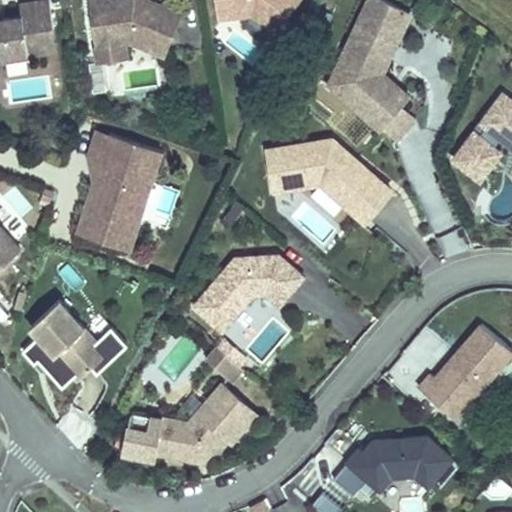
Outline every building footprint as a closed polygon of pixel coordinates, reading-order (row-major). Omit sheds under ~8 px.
[(32,23),(46,22),(42,0),(12,0),(14,9),(0,11),(0,50),(35,46),(32,23)] [(160,0),(82,0),(88,39),(122,34),(158,47),(174,6),(160,0)] [(208,0),(210,11),(245,6),(269,24),(287,0),(208,0)] [(380,121),(399,99),(370,72),(398,3),(391,0),(360,0),(329,76),(380,121)] [(410,7),(398,3),(370,72),(399,99),(408,89),(381,66),(410,7)] [(49,44),(46,22),(32,23),(35,46),(49,44)] [(122,34),(88,39),(90,53),(125,48),(122,34)] [(94,59),(88,85),(101,88),(107,62),(94,59)] [(511,141),(511,96),(501,88),(479,117),(485,121),(499,132),(511,141)] [(414,111),(399,99),(380,121),(395,134),(414,111)] [(86,175),(102,126),(89,121),(80,148),(86,175)] [(492,141),(499,132),(485,121),(478,130),(492,141)] [(137,196),(154,142),(102,126),(86,175),(72,219),(99,228),(137,196)] [(499,146),(492,141),(478,130),(472,126),(452,153),(479,173),(499,146)] [(331,132),(266,143),(272,183),(319,175),(363,212),(389,182),(331,132)] [(124,236),(137,196),(99,228),(124,236)] [(0,254),(14,242),(0,226),(0,254)] [(300,270),(275,249),(232,252),(191,300),(219,324),(235,305),(232,302),(238,296),(241,298),(250,288),(263,287),(276,299),(300,270)] [(89,332),(52,291),(23,318),(31,327),(68,366),(71,370),(84,357),(100,343),(89,332)] [(235,305),(241,298),(238,296),(232,302),(235,305)] [(104,318),(89,332),(100,343),(84,357),(90,364),(121,335),(104,318)] [(479,318),(433,372),(428,368),(416,381),(442,403),(453,390),(464,400),(511,346),(479,318)] [(56,378),(68,366),(31,327),(15,342),(27,355),(31,351),(38,359),(56,378)] [(218,369),(229,356),(208,337),(197,351),(218,369)] [(34,362),(38,359),(31,351),(27,355),(34,362)] [(223,373),(234,360),(229,356),(218,369),(223,373)] [(209,433),(215,426),(218,429),(222,433),(247,404),(213,374),(180,413),(153,408),(146,442),(193,452),(209,433)] [(453,413),(464,400),(453,390),(442,403),(453,413)] [(123,402),(119,421),(138,424),(141,406),(123,402)] [(145,449),(146,442),(153,408),(141,406),(138,424),(119,421),(115,443),(145,449)] [(212,436),(218,429),(215,426),(209,433),(212,436)] [(350,490),(363,474),(375,484),(387,470),(410,468),(424,480),(449,452),(423,430),(369,434),(359,446),(355,442),(329,472),(350,490)] [(494,471),(479,487),(488,495),(502,494),(510,485),(494,471)] [(331,511),(338,504),(318,486),(308,498),(324,511),(331,511)] [(251,511),(266,503),(260,493),(245,502),(251,511)]
